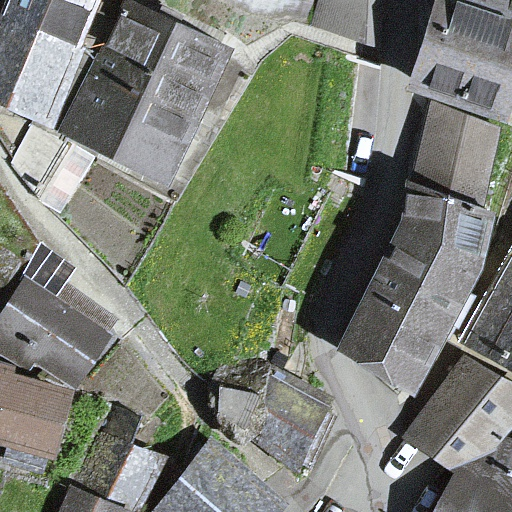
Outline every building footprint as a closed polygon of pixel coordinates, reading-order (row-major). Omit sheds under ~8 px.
[(16,0),(8,19),(72,45),(91,0),(16,0)] [(322,0),(316,22),(380,43),(380,0),(322,0)] [(511,0),(442,0),(414,86),(511,118),(511,0)] [(230,51),(133,5),(72,132),(95,143),(169,178),(223,64),(230,51)] [(0,100),(53,123),(85,50),(72,45),(8,19),(0,37),(0,100)] [(493,128),(430,109),(411,169),(474,188),(493,128)] [(411,183),(409,204),(407,220),(391,252),(343,346),(373,364),(414,388),(481,261),(490,214),(411,183)] [(511,259),(472,339),(511,358),(511,259)] [(0,319),(0,348),(25,367),(34,357),(74,383),(108,336),(25,282),(0,319)] [(456,468),(495,448),(503,438),(511,425),(511,384),(467,359),(412,436),(456,468)] [(331,406),(271,369),(251,402),(234,391),(221,412),(298,460),(331,406)] [(74,394),(0,371),(0,437),(56,454),(74,394)] [(132,511),(134,508),(152,459),(133,454),(120,450),(130,421),(115,416),(92,494),(73,487),(64,511),(132,511)] [(511,511),(511,441),(503,438),(495,448),(456,468),(434,511),(511,511)] [(273,511),(285,503),(212,444),(158,511),(273,511)]
